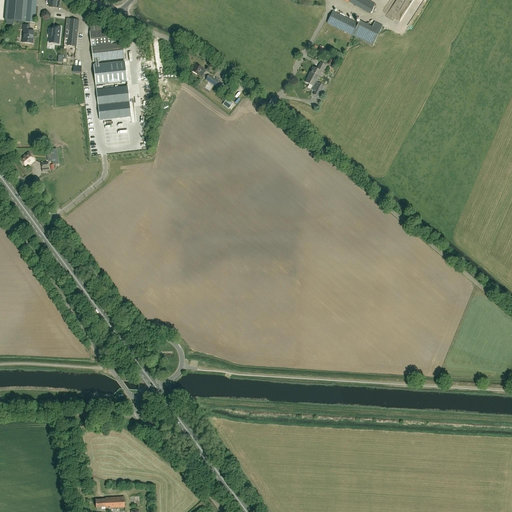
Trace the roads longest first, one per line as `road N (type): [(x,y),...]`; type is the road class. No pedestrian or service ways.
road 1 (unclassified): [(511,312),(216,64),(138,25),(121,8)]
road 2 (primary): [(247,511),(0,175)]
road 3 (unclassified): [(136,399),(178,373),(181,350),(127,315),(0,150)]
road 4 (unclassified): [(136,399),(0,205)]
road 5 (unclassified): [(137,415),(0,413)]
road 6 (unclassified): [(223,511),(137,415)]
